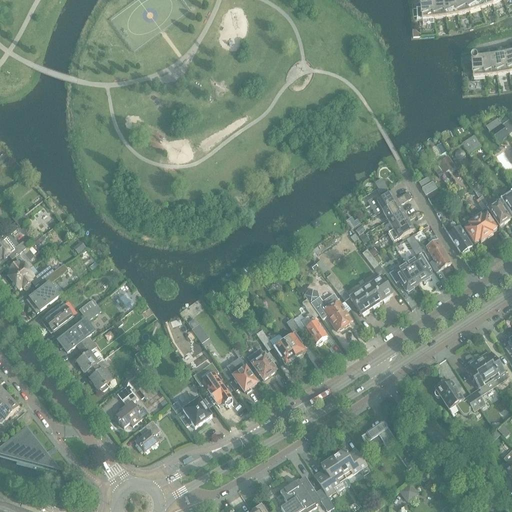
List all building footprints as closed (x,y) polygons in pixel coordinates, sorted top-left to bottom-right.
[(434,25),(433,20),(434,20),(432,0),(431,0),(432,1),(428,2),(427,0),(419,0),(419,1),(419,2),(419,3),(420,4),(421,5),(421,10),(417,10),(418,19),(421,19),(421,20),(422,20),(422,25),(434,25)] [(442,0),(439,1),(438,0),(432,0),(434,20),(446,18),(442,0)] [(442,0),(446,18),(457,16),(453,0),(442,0)] [(453,0),(457,16),(469,13),(465,0),(453,0)] [(465,0),(469,13),(480,10),(477,0),(465,0)] [(477,0),(480,10),(492,6),(489,0),(477,0)] [(504,57),(501,57),(498,52),(494,55),(497,76),(509,74),(504,53),(504,57)] [(494,58),(490,59),(488,54),(483,56),(485,78),(497,76),(494,55),(493,55),(494,58)] [(483,60),(479,60),(477,55),(472,57),(471,58),(470,59),(470,60),(470,61),(471,62),(471,63),(472,63),(473,79),(485,78),(483,56),(483,60)] [(498,121),(486,130),(497,145),(509,137),(498,121)] [(469,155),(480,148),(473,138),(462,145),(464,148),(469,155)] [(455,154),(455,158),(457,161),(461,162),(464,159),(465,155),(463,152),(459,151),(455,154)] [(445,174),(454,167),(448,157),(438,164),(445,174)] [(439,179),(444,175),(438,167),(433,170),(439,179)] [(453,179),(448,182),(452,187),(457,184),(453,179)] [(381,181),(374,185),(381,195),(387,191),(381,181)] [(431,184),(422,190),(426,197),(435,191),(431,184)] [(473,190),(478,199),(483,196),(477,187),(473,190)] [(511,193),(501,200),(511,216),(511,193)] [(374,199),(367,203),(375,217),(382,213),(397,205),(405,200),(410,197),(408,194),(395,201),(395,200),(392,195),(392,194),(377,203),(375,199),(374,199)] [(399,207),(412,200),(410,197),(382,213),(388,223),(403,214),(399,207)] [(486,207),(487,206),(482,198),(479,200),(486,210),(499,228),(510,221),(497,202),(487,208),(486,207)] [(476,210),(470,214),(474,221),(487,240),(488,240),(492,237),(493,236),(492,234),(497,231),(487,215),(482,209),(477,212),(476,210)] [(17,224),(25,217),(21,211),(12,218),(17,224)] [(403,214),(388,223),(393,232),(408,223),(416,219),(421,216),(419,213),(415,216),(407,221),(403,214)] [(20,228),(28,220),(25,217),(17,224),(20,228)] [(351,219),(345,223),(351,231),(360,225),(357,221),(354,222),(351,219)] [(481,244),(487,240),(474,221),(467,225),(469,227),(465,230),(464,231),(474,246),(479,242),(481,244)] [(393,232),(388,235),(394,244),(399,242),(401,240),(402,243),(410,239),(408,236),(414,233),(408,223),(393,232)] [(19,246),(12,237),(19,231),(14,225),(0,236),(0,241),(1,243),(0,243),(0,260),(2,259),(4,261),(9,257),(12,262),(14,260),(15,260),(23,254),(23,253),(28,249),(23,243),(19,246)] [(361,228),(355,232),(359,237),(365,233),(361,228)] [(462,257),(472,250),(459,230),(449,236),(462,257)] [(350,239),(354,244),(358,240),(355,235),(350,239)] [(360,239),(364,245),(369,242),(366,236),(360,239)] [(37,246),(45,240),(43,238),(35,244),(37,246)] [(437,241),(421,250),(430,265),(434,263),(439,272),(451,265),(437,241)] [(87,250),(83,244),(75,250),(79,256),(87,250)] [(11,273),(7,277),(13,284),(28,272),(29,272),(33,268),(34,268),(30,262),(35,258),(28,249),(23,253),(23,254),(15,260),(17,263),(15,264),(17,266),(10,272),(11,273)] [(374,249),(369,253),(373,259),(378,255),(374,249)] [(381,270),(373,260),(367,252),(362,255),(380,279),(385,275),(381,270)] [(417,258),(405,265),(418,286),(423,283),(424,285),(431,281),(430,279),(430,278),(427,274),(426,272),(430,270),(421,255),(417,258)] [(323,274),(328,271),(320,261),(316,264),(323,274)] [(309,268),(313,273),(318,269),(314,264),(309,268)] [(405,265),(389,275),(396,286),(400,283),(406,294),(407,293),(408,295),(415,291),(414,289),(418,286),(405,265)] [(35,289),(55,273),(50,267),(40,275),(38,274),(33,268),(29,272),(13,284),(18,292),(22,288),(24,290),(31,284),(35,289)] [(56,282),(67,273),(63,268),(52,277),(55,281),(56,282)] [(330,274),(325,278),(344,302),(349,299),(330,274)] [(380,279),(370,285),(382,303),(383,303),(384,304),(390,301),(388,299),(392,297),(380,279)] [(50,285),(27,303),(37,316),(60,298),(50,285)] [(363,290),(349,299),(361,317),(362,316),(363,318),(369,314),(367,312),(372,309),(374,311),(377,309),(379,308),(378,306),(382,303),(370,285),(363,290)] [(309,292),(304,297),(305,299),(307,301),(318,317),(319,317),(322,322),(327,318),(337,333),(339,332),(341,333),(344,330),(345,328),(352,323),(339,302),(338,302),(334,296),(322,304),(319,299),(317,293),(309,292)] [(314,320),(319,317),(305,299),(307,301),(302,304),(309,315),(307,317),(308,318),(300,323),(305,331),(315,347),(316,346),(319,347),(322,345),(322,342),(327,339),(314,320)] [(89,305),(79,312),(83,318),(98,307),(93,301),(89,305)] [(53,336),(74,320),(62,305),(42,321),(45,325),(43,326),(51,335),(52,334),(53,336)] [(98,307),(83,318),(88,324),(102,313),(98,307)] [(244,320),(240,323),(246,331),(250,328),(244,320)] [(299,333),(299,332),(292,321),(286,325),(293,334),(283,341),(296,360),(299,360),(301,359),(302,356),(305,354),(305,352),(294,336),(299,333)] [(88,339),(94,335),(85,324),(59,344),(67,355),(76,348),(80,353),(92,343),(88,339)] [(199,327),(192,332),(202,346),(209,341),(199,327)] [(279,336),(268,343),(262,333),(256,336),(268,353),(274,349),(285,366),(286,366),(290,364),(292,365),(295,363),(295,360),(296,360),(283,341),(279,336)] [(95,350),(97,349),(92,343),(80,353),(85,358),(76,365),(85,376),(87,374),(99,366),(98,365),(103,362),(95,350)] [(177,348),(173,351),(178,358),(182,355),(177,348)] [(248,360),(252,365),(251,366),(263,382),(276,373),(273,370),(276,368),(273,364),(275,363),(269,354),(265,357),(264,357),(263,357),(259,352),(248,360)] [(141,367),(148,362),(141,353),(134,357),(141,367)] [(491,355),(478,363),(495,388),(507,380),(504,375),(491,355)] [(242,358),(227,369),(235,381),(234,381),(236,385),(237,384),(244,394),(245,394),(247,396),(252,392),(251,390),(256,386),(248,373),(251,370),(242,358)] [(103,371),(107,368),(103,362),(98,365),(99,366),(87,374),(91,380),(89,381),(99,393),(101,392),(102,395),(108,390),(106,388),(112,383),(103,371)] [(478,363),(466,371),(479,390),(476,392),(480,398),(483,396),(495,388),(478,363)] [(212,367),(194,379),(207,399),(213,407),(216,404),(218,407),(222,404),(224,406),(226,408),(229,409),(232,406),(233,403),(231,401),(232,400),(215,377),(218,375),(212,367)] [(463,403),(462,402),(449,382),(436,391),(434,393),(433,394),(433,396),(433,397),(433,399),(434,400),(436,401),(437,401),(439,401),(440,401),(441,400),(449,412),(456,407),(459,413),(460,414),(462,417),(464,417),(467,417),(469,416),(470,415),(471,412),(470,410),(472,409),(475,414),(480,410),(471,396),(465,399),(466,401),(463,403)] [(480,410),(485,407),(476,392),(471,396),(480,410)] [(0,412),(12,401),(5,393),(0,397),(0,412)] [(138,401),(133,394),(122,402),(126,407),(119,413),(121,411),(123,414),(115,420),(119,425),(120,425),(124,430),(130,425),(133,429),(149,416),(144,409),(138,412),(133,405),(138,401)] [(207,399),(205,397),(199,401),(197,399),(189,404),(192,408),(184,414),(177,404),(171,408),(186,429),(192,425),(195,430),(212,419),(205,409),(211,405),(212,407),(213,407),(207,399)] [(0,423),(2,425),(20,409),(12,401),(0,412),(0,423)] [(154,438),(161,433),(153,422),(139,433),(143,439),(135,445),(144,456),(152,449),(154,450),(157,448),(157,446),(159,444),(154,438)] [(386,451),(396,445),(384,426),(374,432),(373,432),(372,432),(371,433),(370,433),(369,434),(369,435),(368,435),(368,436),(362,440),(366,447),(368,446),(370,449),(370,450),(371,450),(372,451),(373,451),(374,451),(375,451),(376,451),(377,450),(383,446),(386,451)] [(2,447),(0,448),(0,455),(18,461),(50,470),(61,473),(52,460),(50,458),(46,454),(27,428),(2,447)] [(408,446),(396,454),(408,472),(418,465),(414,459),(416,458),(408,446)] [(370,473),(366,468),(356,452),(348,457),(347,456),(346,456),(344,453),(343,453),(342,452),(340,452),(338,453),(337,455),(338,457),(333,460),(346,481),(360,472),(364,478),(370,473)] [(511,452),(510,455),(503,462),(507,466),(504,469),(504,473),(507,477),(507,478),(511,483),(511,452)] [(333,490),(346,481),(333,460),(327,463),(327,462),(324,462),(323,463),(322,465),(322,467),(321,467),(324,471),(323,471),(324,473),(315,479),(328,498),(335,493),(333,490)] [(289,489),(304,511),(317,511),(315,508),(328,500),(322,490),(316,494),(306,480),(296,486),(295,485),(289,489)] [(408,504),(418,496),(410,485),(400,493),(408,504)] [(304,511),(289,489),(280,495),(288,506),(281,511),(304,511)]
